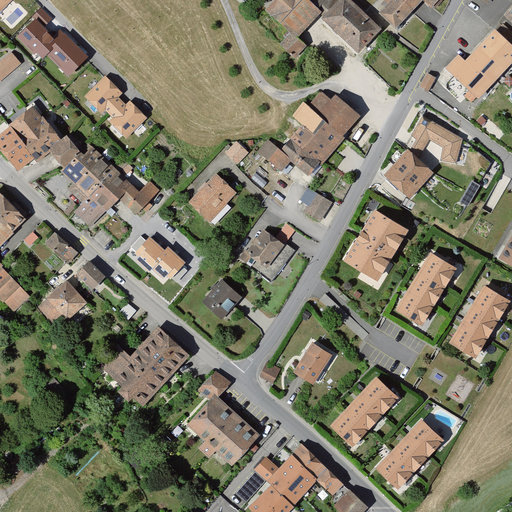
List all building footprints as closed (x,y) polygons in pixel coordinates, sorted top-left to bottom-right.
[(0,0),(0,10),(9,0),(0,0)] [(275,0),(268,8),(292,30),(301,39),(324,15),(338,0),(275,0)] [(358,0),(338,0),(324,15),(363,51),(387,26),(358,0)] [(392,0),(383,10),(400,26),(422,0),(426,0),(433,6),(438,0),(392,0)] [(86,56),(63,33),(55,41),(34,20),(17,37),(39,60),(45,55),(66,76),(86,56)] [(511,63),(511,40),(498,28),(470,59),(459,50),(436,76),(461,97),(469,88),(481,99),(511,63)] [(290,50),(301,39),(292,30),(281,42),(290,50)] [(13,51),(0,62),(0,80),(22,61),(13,51)] [(122,91),(104,75),(84,96),(102,113),(105,110),(113,117),(108,123),(127,141),(149,116),(129,98),(124,104),(117,97),(122,91)] [(347,131),(361,114),(338,95),(334,100),(322,91),(312,103),(305,97),(292,113),(300,121),(278,149),(291,158),(314,177),(350,133),(347,131)] [(32,107),(0,134),(0,150),(19,172),(51,147),(59,140),(32,107)] [(443,147),(440,161),(456,163),(464,139),(423,115),(411,135),(416,139),(412,149),(420,156),(429,140),(443,147)] [(70,131),(59,140),(51,147),(70,167),(86,150),(70,131)] [(251,150),(238,139),(227,152),(240,163),(251,150)] [(93,143),(86,150),(70,167),(67,170),(92,195),(76,211),(92,226),(121,197),(134,183),(126,176),(136,166),(126,156),(117,166),(93,143)] [(283,168),(291,158),(278,149),(271,159),(283,168)] [(420,156),(412,149),(391,174),(413,193),(435,169),(420,156)] [(239,189),(217,170),(191,200),(213,219),(239,189)] [(141,190),(134,183),(121,197),(139,214),(162,189),(151,179),(141,190)] [(0,241),(27,215),(0,186),(0,241)] [(334,200),(309,186),(301,201),(307,205),(304,211),(322,221),(334,200)] [(411,226),(379,207),(349,258),(381,277),(411,226)] [(294,227),(287,221),(276,235),(283,241),(294,227)] [(39,235),(32,229),(24,238),(31,245),(39,235)] [(79,251),(56,229),(46,240),(69,262),(79,251)] [(276,235),(270,230),(251,253),(269,267),(287,244),(283,241),(276,235)] [(511,230),(497,258),(511,266),(511,230)] [(163,250),(149,237),(134,254),(167,282),(184,263),(166,246),(163,250)] [(461,265),(434,249),(401,308),(428,323),(461,265)] [(91,259),(78,272),(94,288),(107,275),(91,259)] [(3,266),(0,269),(0,296),(14,311),(31,295),(3,266)] [(88,300),(67,278),(46,297),(67,320),(88,300)] [(245,295),(225,278),(206,301),(226,318),(245,295)] [(511,301),(511,296),(487,282),(453,341),(480,357),(511,301)] [(368,334),(325,294),(320,300),(364,341),(368,334)] [(191,352),(158,324),(130,357),(112,377),(121,384),(117,389),(129,399),(132,396),(144,406),(191,352)] [(335,352),(315,341),(299,370),(319,381),(335,352)] [(112,377),(130,357),(113,342),(95,362),(112,377)] [(275,381),(281,369),(268,363),(262,375),(275,381)] [(230,384),(214,372),(205,383),(216,391),(221,395),(230,384)] [(378,373),(334,421),(358,443),(402,395),(378,373)] [(263,432),(221,395),(216,391),(189,422),(236,463),(263,432)] [(422,417),(376,468),(399,489),(446,438),(422,417)] [(316,480),(328,466),(303,443),(283,467),(268,454),(255,470),(271,484),(293,504),(316,480)] [(346,482),(328,466),(316,480),(334,496),(346,482)] [(247,500),(265,482),(255,473),(238,491),(247,500)] [(285,511),(293,504),(271,484),(248,508),(251,511),(285,511)] [(360,511),(367,504),(349,488),(334,505),(341,511),(360,511)]
